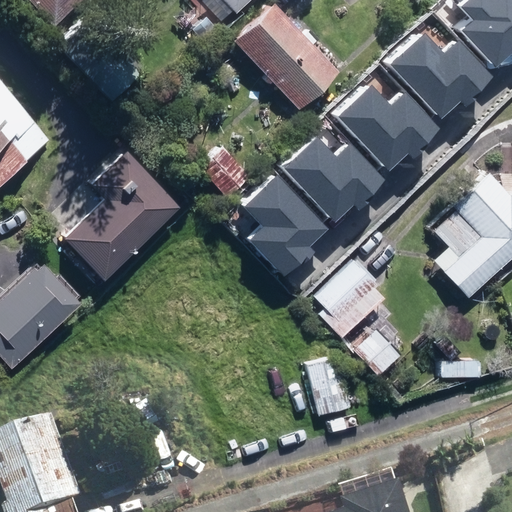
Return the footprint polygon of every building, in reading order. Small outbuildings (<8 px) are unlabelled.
[(25,0),(48,24),(74,0),(25,0)] [(221,0),(232,12),(244,0),(221,0)] [(511,0),(457,0),(474,18),(461,30),(495,67),(511,51),(511,0)] [(228,39),(294,108),(334,70),(267,1),(228,39)] [(424,34),(391,64),(441,117),(460,99),(464,104),(492,78),(458,41),(444,55),(424,34)] [(102,85),(111,95),(135,72),(106,40),(91,54),(112,76),(102,85)] [(0,177),(46,139),(0,84),(0,177)] [(374,88),(341,117),(389,169),(409,151),(413,154),(439,130),(406,94),(391,107),(374,88)] [(318,139),(286,168),(334,220),(354,201),(357,205),(384,181),(350,145),(336,158),(318,139)] [(105,269),(176,198),(122,144),(92,174),(106,187),(65,228),(105,269)] [(196,165),(224,196),(247,176),(219,144),(196,165)] [(443,272),(468,299),(511,257),(511,192),(508,196),(487,172),(451,207),(480,237),(443,272)] [(327,228),(278,176),(246,206),(266,227),(252,240),(285,276),(313,250),(308,245),(327,228)] [(33,258),(0,290),(0,344),(13,358),(73,300),(33,258)] [(310,296),(335,321),(373,284),(349,259),(310,296)] [(303,363),(316,413),(348,405),(335,355),(303,363)] [(5,510),(5,511),(78,511),(75,503),(83,500),(56,423),(0,442),(0,478),(10,508),(5,510)] [(411,511),(403,486),(345,505),(347,511),(411,511)]
